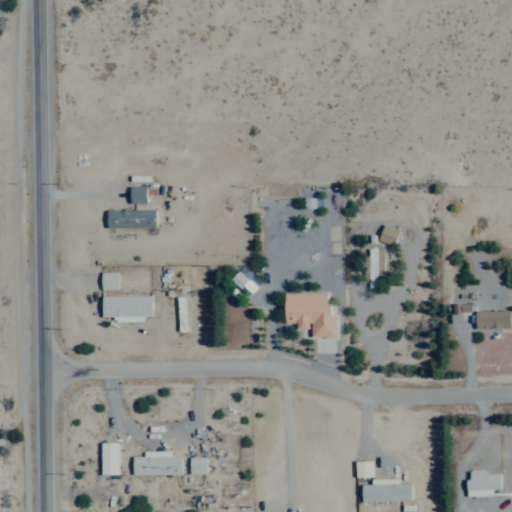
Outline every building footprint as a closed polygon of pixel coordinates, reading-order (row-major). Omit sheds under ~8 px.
[(143,186),(126,186),(127,203),(144,202),(143,186)] [(104,228),(154,227),(153,209),(103,211),(104,228)] [(376,241),(392,245),(396,229),(380,225),(376,241)] [(382,248),(367,248),(366,287),(374,288),(375,279),(381,279),(382,248)] [(228,278),(238,289),(246,281),(236,271),(228,278)] [(98,272),(99,289),(116,289),(116,272),(98,272)] [(281,292),(281,323),(294,323),(294,329),(308,329),(308,338),(334,338),(334,316),(327,316),(327,304),(324,304),(324,292),(281,292)] [(149,295),(99,296),(99,316),(112,316),(112,322),(141,321),(141,316),(149,316),(149,295)] [(473,328),(507,329),(507,311),(473,311),(473,328)] [(115,442),(98,443),(99,474),(116,474),(115,442)] [(130,475),(179,474),(179,456),(168,456),(168,451),(141,452),(141,456),(130,456),(130,475)] [(204,457),(187,457),(187,474),(204,474),(204,457)] [(369,461),(352,461),(353,478),(370,477),(369,461)] [(490,495),(490,490),(497,490),(497,472),(465,472),(465,496),(490,495)] [(408,483),(396,484),(396,479),(369,479),(369,484),(358,484),(359,502),(408,501),(408,483)]
